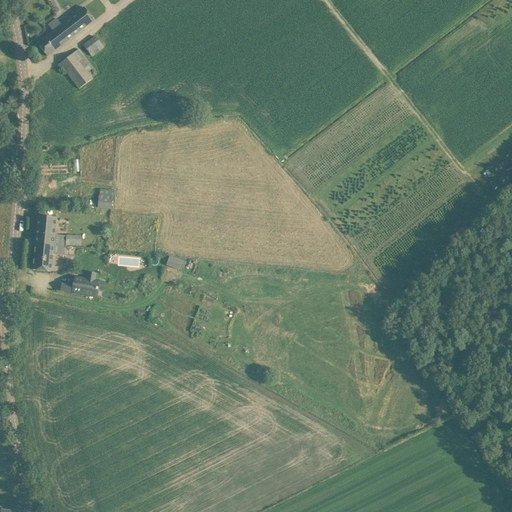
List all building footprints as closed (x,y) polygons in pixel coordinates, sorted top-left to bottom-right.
[(47,56),(94,20),(84,7),(61,25),(56,19),(48,25),(53,31),(37,43),(47,56)] [(104,47),(101,44),(95,36),(84,45),(92,56),(104,47)] [(79,49),(60,63),(79,89),(87,83),(92,79),(87,72),(93,67),(87,60),(85,57),(79,49)] [(112,197),(99,196),(98,209),(111,210),(112,197)] [(38,216),(35,243),(63,246),(64,236),(54,235),(56,218),(38,216)] [(81,236),(67,234),(66,244),(80,245),(81,236)] [(62,256),(63,246),(35,243),(33,270),(51,272),(52,255),(62,256)] [(170,256),(168,263),(180,267),(183,261),(170,256)] [(73,285),(72,293),(97,297),(97,294),(98,290),(98,289),(98,288),(96,288),(96,289),(94,288),(88,287),(89,280),(87,279),(75,277),(73,285)]
